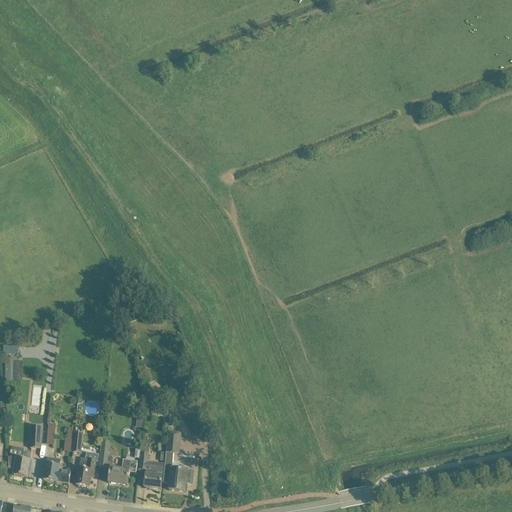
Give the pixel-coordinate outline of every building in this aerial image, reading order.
[(14,383),(14,358),(5,358),(5,383),(14,383)] [(149,370),(146,371),(140,372),(146,394),(152,392),(149,384),(153,383),(149,370)] [(32,427),(31,449),(40,450),(42,428),(32,427)] [(74,440),(73,453),(81,454),(83,435),(80,434),(75,434),(74,440)] [(108,462),(110,443),(102,442),(100,462),(108,462)] [(161,490),(162,485),(164,465),(149,463),(151,444),(143,443),(140,470),(146,471),(144,488),(161,490)] [(13,476),(28,478),(32,454),(24,453),(23,460),(16,459),(13,476)] [(185,493),(186,488),(187,470),(172,468),(174,454),(166,454),(163,484),(170,485),(169,491),(185,493)] [(69,485),(71,473),(59,472),(60,467),(60,461),(47,459),(46,465),(43,481),(58,483),(69,485)] [(86,470),(79,469),(76,486),(89,488),(91,479),(93,479),(96,462),(85,460),(84,465),(86,465),(86,470)] [(122,470),(110,468),(108,483),(128,486),(131,461),(123,460),(122,470)]
